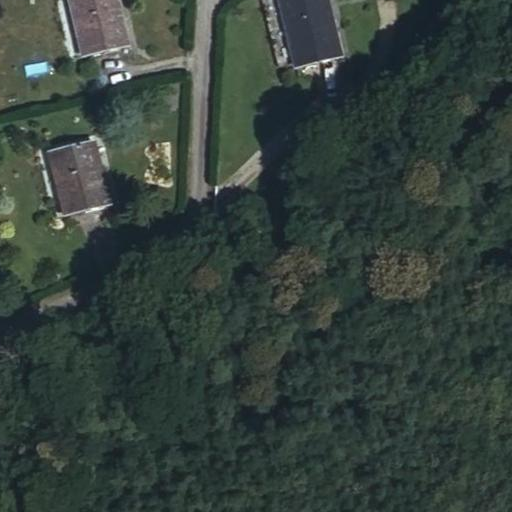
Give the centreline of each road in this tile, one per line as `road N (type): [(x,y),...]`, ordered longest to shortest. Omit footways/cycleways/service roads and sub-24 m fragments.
road 1 (residential): [(0,333),(195,227),(213,0)]
road 2 (unknown): [(195,227),(373,77),(391,35),(392,0)]
